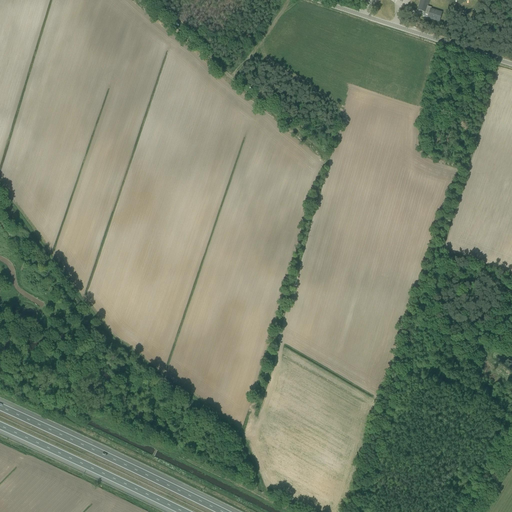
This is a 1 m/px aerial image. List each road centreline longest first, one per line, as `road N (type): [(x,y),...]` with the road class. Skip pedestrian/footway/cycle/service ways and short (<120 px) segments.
road 1 (motorway): [(219,511),(0,406)]
road 2 (tertiary): [(511,62),(317,0)]
road 3 (motorway): [(0,427),(177,511)]
road 4 (track): [(64,312),(174,437),(185,460)]
